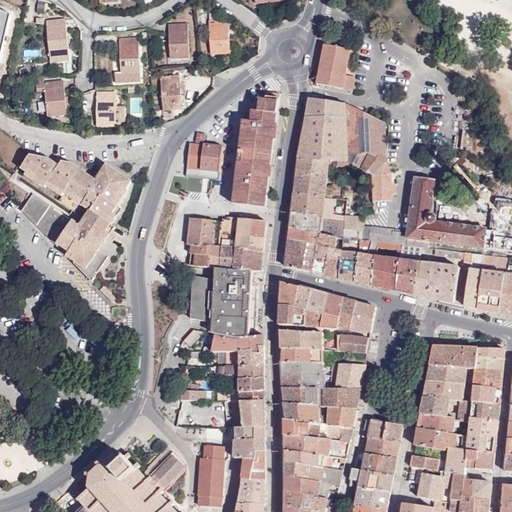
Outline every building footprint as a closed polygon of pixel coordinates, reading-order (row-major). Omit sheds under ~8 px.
[(0,61),(10,14),(0,9),(0,61)] [(230,54),(228,20),(209,21),(211,55),(230,54)] [(50,56),(69,54),(66,21),(46,23),(50,56)] [(169,25),(170,59),(189,58),(188,24),(169,25)] [(121,73),(122,73),(140,72),(141,72),(139,39),(120,40),(121,73)] [(317,84),(343,90),(346,77),(351,50),(324,45),(317,84)] [(70,62),(69,54),(50,56),(50,63),(70,62)] [(183,109),(179,76),(160,77),(163,111),(183,109)] [(346,77),(343,90),(353,91),(355,79),(346,77)] [(67,115),(64,81),(45,83),(48,116),(67,115)] [(117,126),(116,92),(97,93),(97,126),(117,126)] [(275,124),(279,94),(268,93),(253,105),(252,117),(242,116),(242,121),(243,121),(233,205),(265,209),(269,179),(270,167),(273,140),(275,124)] [(316,100),(311,98),(306,117),(313,117),(316,100)] [(313,117),(306,117),(298,160),(329,161),(347,161),(350,162),(372,175),(386,163),(383,123),(370,116),(346,104),(316,100),(313,117)] [(205,135),(197,133),(196,142),(203,143),(205,135)] [(211,171),(220,172),(223,147),(190,143),(187,168),(211,171)] [(110,236),(113,231),(116,227),(111,225),(122,209),(118,206),(129,190),(126,189),(131,181),(107,165),(96,181),(72,164),(30,156),(22,168),(27,172),(26,174),(46,187),(47,186),(62,196),(59,201),(86,219),(110,236)] [(329,161),(298,160),(296,178),(327,179),(329,166),(329,161)] [(372,175),(373,202),(392,201),(392,194),(392,185),(391,173),(386,163),(372,175)] [(325,198),(327,179),(296,178),(294,195),(325,198)] [(421,248),(429,248),(429,246),(429,241),(442,243),(484,248),(486,229),(436,223),(437,218),(435,216),(430,216),(435,182),(416,179),(408,233),(394,232),(394,229),(363,225),(362,232),(362,240),(369,241),(377,242),(402,245),(421,248)] [(112,260),(120,248),(107,239),(83,223),(80,226),(33,193),(22,210),(39,221),(36,224),(52,235),(50,238),(70,252),(67,257),(75,262),(74,263),(92,282),(109,257),(112,260)] [(292,213),(324,218),(325,205),(333,206),(335,206),(336,200),(325,198),(294,195),(292,213)] [(324,218),(344,222),(345,216),(332,214),(333,206),(325,205),(324,218)] [(362,240),(362,232),(344,230),(344,222),(324,218),(292,213),(290,228),(337,238),(343,239),(343,238),(362,240)] [(363,225),(364,217),(345,215),(345,216),(344,222),(363,225)] [(223,247),(221,268),(252,271),(260,271),(266,221),(264,221),(231,218),(231,220),(222,219),(222,222),(220,247),(223,247)] [(107,239),(110,236),(86,219),(86,220),(83,223),(107,239)] [(191,219),(188,245),(191,245),(196,246),(201,246),(204,220),(191,219)] [(204,220),(201,246),(220,247),(222,222),(204,220)] [(362,232),(363,225),(344,222),(344,230),(362,232)] [(336,250),(337,238),(290,228),(289,240),(317,246),(330,249),(336,250)] [(317,246),(289,240),(286,267),(312,273),(317,246)] [(369,241),(362,240),(360,255),(355,283),(372,286),(375,257),(368,256),(368,252),(369,247),(369,241)] [(402,245),(377,242),(376,249),(401,252),(402,245)] [(421,248),(402,245),(401,252),(400,260),(396,292),(415,296),(419,263),(421,248)] [(196,246),(194,266),(218,268),(221,268),(223,247),(220,247),(201,246),(196,246)] [(317,246),(312,273),(325,276),(330,249),(317,246)] [(339,279),(342,253),(342,251),(336,250),(330,249),(325,276),(339,279)] [(465,253),(435,249),(434,257),(464,261),(465,253)] [(355,283),(360,255),(342,253),(339,279),(355,283)] [(464,261),(463,269),(470,270),(473,254),(465,253),(464,261)] [(478,309),(485,255),(473,254),(470,270),(465,307),(478,309)] [(509,257),(485,255),(478,309),(501,314),(506,274),(509,257)] [(396,292),(400,260),(375,257),(372,286),(396,292)] [(463,269),(419,263),(415,296),(465,307),(470,270),(463,269)] [(205,307),(193,298),(192,319),(215,323),(214,333),(217,334),(238,338),(248,337),(252,271),(221,268),(218,268),(217,280),(194,276),(193,288),(205,297),(205,307)] [(511,274),(506,274),(501,314),(511,316),(511,274)] [(283,283),(282,306),(295,307),(308,311),(313,290),(301,287),(300,288),(283,283)] [(193,288),(193,298),(205,307),(205,297),(193,288)] [(308,311),(324,315),(328,295),(313,290),(308,311)] [(324,315),(322,327),(339,329),(344,299),(328,295),(324,315)] [(344,299),(339,329),(351,330),(357,302),(344,299)] [(377,307),(357,302),(351,330),(372,333),(377,307)] [(282,306),(281,325),(322,327),(324,315),(308,311),(295,307),(282,306)] [(195,329),(185,340),(192,346),(205,332),(195,329)] [(281,349),(283,349),(323,350),(323,334),(280,331),(281,349)] [(217,334),(213,352),(232,352),(240,352),(265,348),(265,336),(248,337),(238,338),(217,334)] [(370,338),(342,335),(342,336),(341,351),(367,353),(370,338)] [(468,369),(477,369),(479,357),(480,349),(446,347),(435,347),(431,366),(468,369)] [(266,366),(265,348),(240,352),(241,367),(266,366)] [(283,349),(283,363),(323,363),(323,350),(283,349)] [(479,357),(505,359),(506,349),(480,349),(479,357)] [(189,352),(188,360),(197,360),(198,352),(189,352)] [(232,352),(232,367),(241,367),(240,352),(232,352)] [(350,365),(366,365),(366,358),(351,357),(350,365)] [(477,369),(504,372),(505,364),(505,359),(479,357),(477,369)] [(282,363),(284,388),(317,389),(324,389),(323,363),(283,363),(282,363)] [(361,390),(366,365),(350,365),(340,364),(336,390),(361,390)] [(232,367),(219,367),(219,375),(241,375),(240,379),(265,378),(266,366),(241,367),(232,367)] [(468,369),(431,366),(429,377),(428,381),(466,384),(468,369)] [(475,385),(502,388),(503,376),(477,374),(475,385)] [(265,378),(240,379),(241,392),(266,391),(265,378)] [(185,379),(183,391),(190,391),(192,379),(191,379),(185,379)] [(466,384),(428,381),(425,397),(451,400),(461,401),(463,401),(466,384)] [(473,402),(501,404),(501,396),(502,388),(475,385),(473,402)] [(284,388),(286,404),(318,406),(317,389),(284,388)] [(318,406),(330,407),(357,409),(361,390),(336,390),(328,389),(324,389),(317,389),(318,406)] [(183,391),(181,400),(189,400),(206,401),(206,391),(190,391),(183,391)] [(266,401),(266,391),(241,392),(224,391),(224,401),(233,401),(242,402),(266,401)] [(451,400),(425,397),(423,409),(422,414),(448,418),(448,417),(451,400)] [(242,402),(233,401),(236,428),(245,428),(242,402)] [(266,427),(266,401),(242,402),(245,428),(266,427)] [(471,422),(472,418),(473,402),(463,401),(461,401),(458,421),(460,421),(471,422)] [(499,421),(501,404),(473,402),(472,418),(499,421)] [(286,404),(287,420),(328,425),(330,407),(318,406),(286,404)] [(330,407),(328,425),(353,428),(357,409),(330,407)] [(448,418),(422,414),(419,428),(454,434),(455,426),(456,420),(456,418),(448,417),(448,418)] [(470,435),(497,438),(499,421),(472,418),(471,422),(470,435)] [(328,425),(287,420),(285,420),(285,436),(320,439),(320,437),(342,439),(342,441),(342,443),(350,443),(353,428),(328,425)] [(384,441),(387,424),(367,420),(363,438),(370,439),(384,441)] [(404,426),(387,424),(384,441),(400,443),(404,426)] [(236,428),(229,428),(229,440),(237,440),(247,440),(267,439),(266,427),(245,428),(236,428)] [(419,428),(416,446),(447,452),(448,449),(450,449),(451,449),(468,451),(469,436),(454,434),(419,428)] [(468,451),(496,454),(497,445),(497,438),(470,435),(469,436),(468,451)] [(320,439),(285,436),(285,451),(329,457),(331,440),(320,439)] [(266,446),(267,439),(247,440),(237,440),(235,448),(236,458),(247,459),(256,460),(258,451),(267,452),(266,446)] [(400,443),(384,441),(370,439),(368,448),(360,447),(359,453),(367,454),(397,459),(400,443)] [(225,444),(205,443),(204,458),(201,458),(199,496),(200,497),(200,501),(222,503),(222,498),(225,444)] [(456,474),(467,475),(468,468),(467,468),(468,451),(451,449),(449,461),(449,463),(440,462),(440,460),(427,458),(414,456),(412,467),(429,470),(443,472),(456,474)] [(81,511),(183,511),(163,490),(185,469),(166,450),(162,454),(162,453),(147,467),(148,468),(141,473),(137,470),(141,466),(139,463),(135,467),(128,460),(132,456),(129,453),(125,457),(121,453),(118,455),(112,456),(99,463),(88,472),(86,475),(74,486),(83,495),(78,500),(85,508),(81,511)] [(266,472),(267,452),(258,451),(256,460),(254,470),(266,472)] [(329,457),(285,451),(285,462),(327,469),(329,457)] [(467,468),(468,468),(494,470),(496,454),(468,451),(467,468)] [(394,476),(397,459),(367,454),(363,471),(394,476)] [(256,460),(247,459),(243,479),(266,481),(266,472),(254,470),(256,460)] [(340,487),(344,471),(332,469),(327,469),(285,462),(285,477),(322,484),(331,485),(340,487)] [(391,492),(394,476),(363,471),(355,469),(354,469),(351,486),(360,487),(391,492)] [(453,495),(456,474),(443,472),(429,470),(428,474),(424,473),(419,497),(436,500),(441,501),(440,509),(435,508),(434,511),(450,511),(451,511),(460,511),(462,504),(463,497),(453,495)] [(467,480),(467,475),(456,474),(453,495),(463,497),(474,498),(476,481),(467,480)] [(319,498),(322,484),(285,477),(286,492),(319,498)] [(266,506),(266,481),(243,479),(239,504),(264,506),(266,506)] [(493,483),(476,481),(474,498),(491,500),(493,483)] [(327,500),(331,485),(322,484),(319,498),(327,500)] [(511,511),(511,485),(505,484),(502,511),(511,511)] [(388,510),(391,492),(360,487),(356,506),(388,510)] [(325,511),(328,500),(327,500),(319,498),(286,492),(285,506),(313,511),(314,511),(325,511)] [(489,511),(490,506),(491,500),(474,498),(463,497),(462,504),(460,511),(489,511)] [(334,511),(337,502),(328,500),(325,511),(334,511)]
